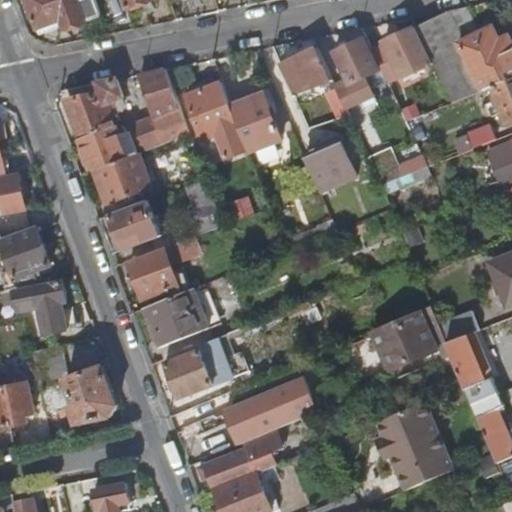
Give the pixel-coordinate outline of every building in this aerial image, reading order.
[(28,0),(39,30),(64,23),(67,33),(88,25),(104,19),(96,0),(92,0),(80,4),(78,0),(28,0)] [(156,0),(122,0),(126,11),(157,0),(156,0)] [(415,30),(433,67),(447,97),(451,105),(493,88),(511,81),(511,35),(501,40),(497,26),(484,31),(477,7),(453,12),(415,30)] [(43,41),(67,33),(64,23),(39,30),(43,41)] [(370,51),(381,74),(382,77),(396,71),(400,81),(433,67),(415,30),(370,51)] [(336,54),(348,82),(350,86),(365,80),(381,74),(370,51),(367,42),(336,54)] [(299,61),(310,87),(312,92),(334,83),(321,52),(299,61)] [(299,61),(289,65),(303,96),(312,92),(310,87),(299,61)] [(289,65),(283,68),(296,99),(303,96),(289,65)] [(138,78),(154,120),(177,112),(162,73),(138,78)] [(336,87),(346,111),(374,98),(365,80),(350,86),(348,82),(336,87)] [(511,126),(511,81),(493,88),(509,127),(511,126)] [(67,105),(91,174),(94,173),(127,161),(117,134),(107,108),(125,101),(118,82),(99,86),(102,98),(67,105)] [(203,145),(214,141),(238,132),(229,108),(221,88),(186,102),(203,145)] [(262,95),(229,108),(238,132),(243,143),(248,156),(281,143),(262,95)] [(426,106),(429,114),(451,105),(447,97),(426,106)] [(154,120),(117,134),(127,161),(139,157),(187,139),(177,112),(154,120)] [(467,137),(473,151),(497,142),(491,128),(467,137)] [(219,153),(243,143),(238,132),(214,141),(219,153)] [(341,144),(304,159),(319,196),(356,181),(341,144)] [(388,155),(368,163),(380,188),(391,184),(425,170),(421,159),(394,170),(388,155)] [(127,161),(94,173),(106,208),(124,202),(126,208),(142,201),(141,195),(151,192),(139,157),(127,161)] [(430,180),(426,170),(425,170),(391,184),(395,195),(430,180)] [(21,178),(0,183),(0,210),(6,210),(8,219),(28,215),(21,178)] [(187,225),(193,241),(195,240),(221,230),(205,185),(182,193),(193,223),(187,225)] [(150,205),(102,222),(114,256),(161,239),(150,205)] [(331,224),(282,245),(286,256),(336,235),(331,224)] [(35,232),(0,245),(14,280),(49,267),(35,232)] [(193,241),(165,251),(172,270),(203,258),(195,240),(193,241)] [(165,251),(129,265),(144,304),(180,291),(172,270),(165,251)] [(511,258),(490,267),(508,310),(511,308),(511,258)] [(64,305),(60,283),(14,292),(20,314),(39,310),(45,338),(66,334),(60,306),(64,305)] [(215,284),(208,287),(211,294),(218,291),(215,284)] [(195,292),(147,312),(163,354),(211,334),(195,292)] [(433,311),(377,334),(392,372),(407,365),(406,363),(435,351),(435,349),(425,325),(437,320),(433,311)] [(425,325),(435,349),(447,344),(437,320),(425,325)] [(476,338),(449,349),(453,359),(466,389),(475,410),(501,399),(502,398),(476,338)] [(59,351),(34,357),(46,416),(70,410),(74,429),(108,422),(119,411),(104,371),(67,380),(59,351)] [(202,355),(168,368),(181,404),(216,391),(202,355)] [(224,412),(238,449),(319,415),(303,380),(224,412)] [(15,381),(1,384),(11,430),(26,426),(25,420),(36,418),(29,382),(16,385),(15,381)] [(0,431),(11,430),(1,384),(0,384),(0,431)] [(475,410),(496,459),(500,468),(511,462),(511,442),(500,416),(507,413),(501,399),(475,410)] [(405,491),(458,469),(430,400),(377,422),(405,491)] [(207,471),(217,495),(271,471),(276,469),(271,459),(278,456),(273,442),(207,471)] [(271,471),(217,495),(224,511),(274,511),(264,490),(277,484),(271,471)] [(127,486),(94,493),(98,511),(99,511),(103,511),(102,511),(120,511),(120,508),(131,505),(127,486)] [(13,498),(16,511),(37,511),(34,493),(13,498)]
